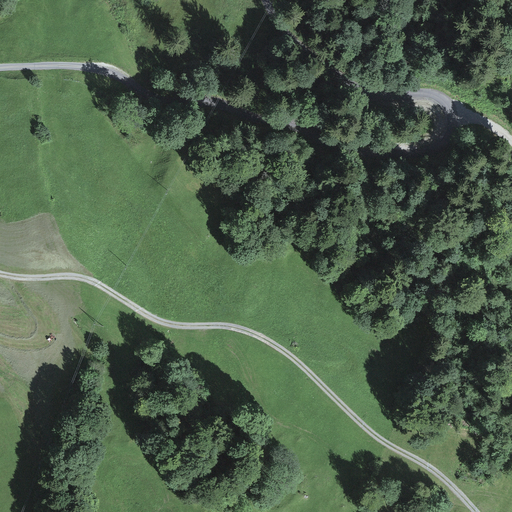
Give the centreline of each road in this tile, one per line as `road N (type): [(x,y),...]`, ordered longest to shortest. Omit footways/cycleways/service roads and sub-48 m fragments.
road 1 (unclassified): [(0,67),(163,79),(313,139),(466,165),(481,141),(468,117),(388,105),(358,88),(295,40),(269,0)]
road 2 (track): [(0,273),(84,277),(180,329),(280,348),(467,511)]
